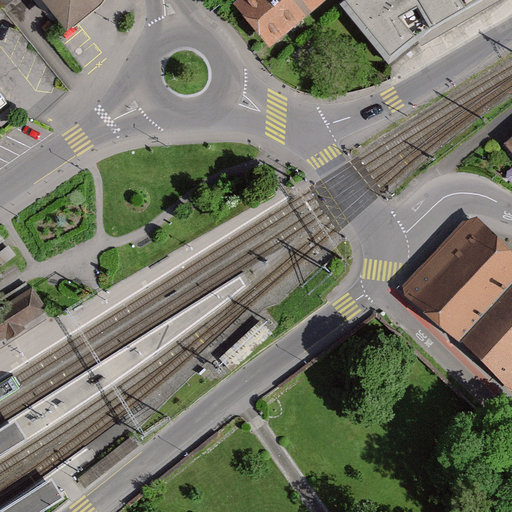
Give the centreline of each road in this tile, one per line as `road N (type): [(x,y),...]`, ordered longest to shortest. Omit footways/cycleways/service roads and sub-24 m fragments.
road 1 (residential): [(81,511),(366,289)]
road 2 (residential): [(309,129),(392,99),(511,30)]
road 3 (residential): [(366,289),(511,418)]
road 4 (residential): [(146,98),(0,193)]
road 5 (residential): [(511,209),(453,191),(428,201),(382,244)]
road 6 (residential): [(309,129),(381,231),(382,244)]
